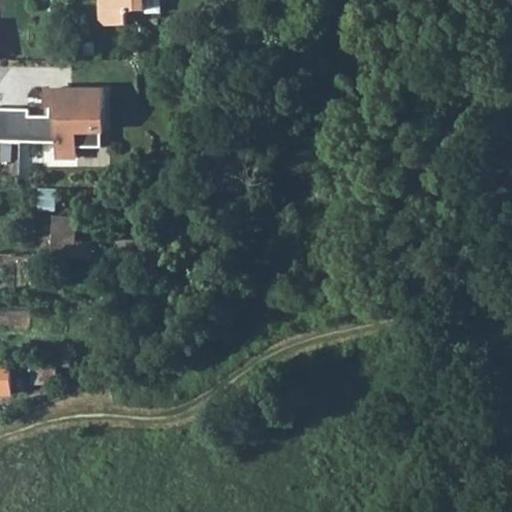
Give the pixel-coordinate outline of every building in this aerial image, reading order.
[(100,0),(101,19),(109,26),(130,25),(129,13),(133,10),(147,10),(147,0),(100,0)] [(0,107),(0,140),(3,141),(66,143),(66,158),(85,158),(85,148),(111,148),(111,132),(113,132),(113,91),(55,90),(54,108),(58,108),(58,116),(54,116),(37,116),(38,108),(0,107)] [(170,164),(210,165),(211,146),(171,144),(170,164)] [(55,214),(53,257),(93,257),(94,241),(75,240),(76,216),(55,214)] [(116,253),(133,253),(134,241),(116,241),(116,253)] [(30,311),(9,311),(10,347),(31,347),(30,311)] [(90,323),(68,323),(67,354),(74,355),(90,355),(90,323)] [(74,355),(74,367),(88,367),(90,367),(90,355),(74,355)] [(21,373),(21,365),(10,365),(9,368),(0,367),(0,395),(11,395),(11,373),(21,373)] [(72,376),(72,366),(32,365),(32,376),(57,376),(72,376)] [(88,376),(88,367),(74,367),(72,366),(72,376),(88,376)]
